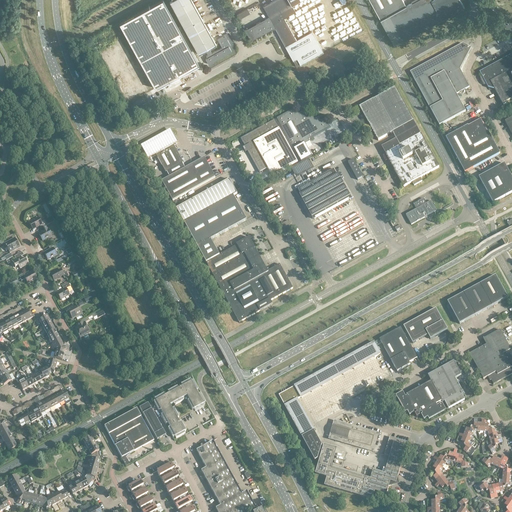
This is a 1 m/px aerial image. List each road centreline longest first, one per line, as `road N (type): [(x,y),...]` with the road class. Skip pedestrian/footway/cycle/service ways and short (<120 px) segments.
road 1 (secondary): [(511,231),(242,380)]
road 2 (secondary): [(247,389),(511,246)]
road 3 (secondary): [(99,161),(228,394)]
road 4 (secondary): [(242,380),(116,151)]
road 5 (unclassified): [(422,438),(359,419),(356,406),(457,350)]
road 6 (secondary): [(39,0),(52,71),(95,154)]
road 7 (unclassified): [(333,96),(476,22)]
road 8 (secondary): [(113,146),(67,58),(55,0)]
road 9 (secondary): [(311,511),(247,389)]
road 10 (secondary): [(228,394),(292,511)]
road 11 (unclassified): [(211,129),(282,91),(333,96)]
road 12 (unclassified): [(247,54),(160,102),(160,123)]
